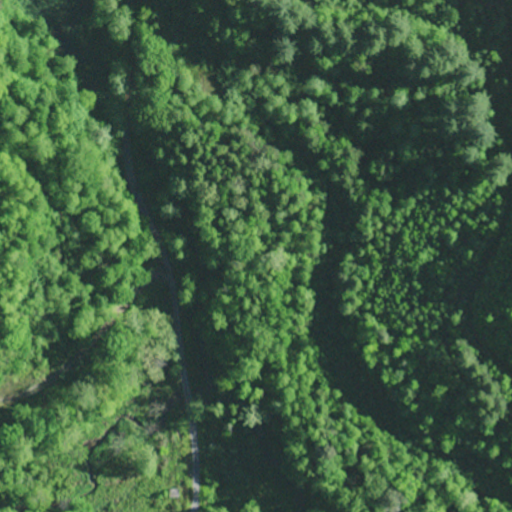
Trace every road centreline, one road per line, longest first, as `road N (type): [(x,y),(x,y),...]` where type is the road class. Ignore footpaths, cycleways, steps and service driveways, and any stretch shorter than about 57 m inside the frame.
road 1 (track): [(128,0),(127,143),(165,258),(192,408)]
road 2 (track): [(62,373),(54,325),(62,247),(0,173)]
road 3 (track): [(169,280),(123,306),(40,390),(0,402)]
